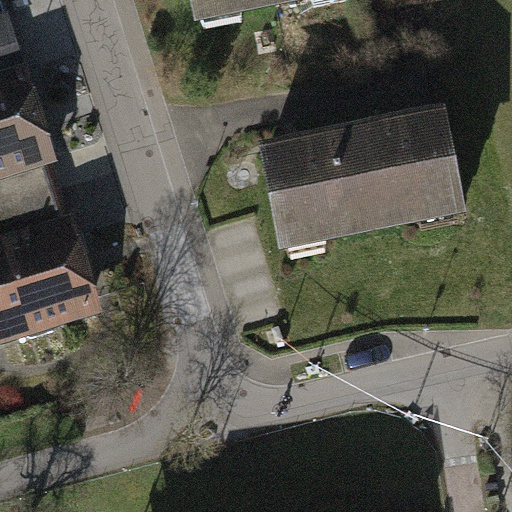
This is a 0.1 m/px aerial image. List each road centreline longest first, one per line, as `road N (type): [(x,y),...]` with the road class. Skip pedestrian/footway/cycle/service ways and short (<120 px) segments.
road 1 (residential): [(202,389),(191,310),(86,0)]
road 2 (residential): [(202,389),(270,409),(447,364)]
road 3 (residential): [(0,483),(141,444),(202,389)]
road 4 (residential): [(472,511),(447,364)]
